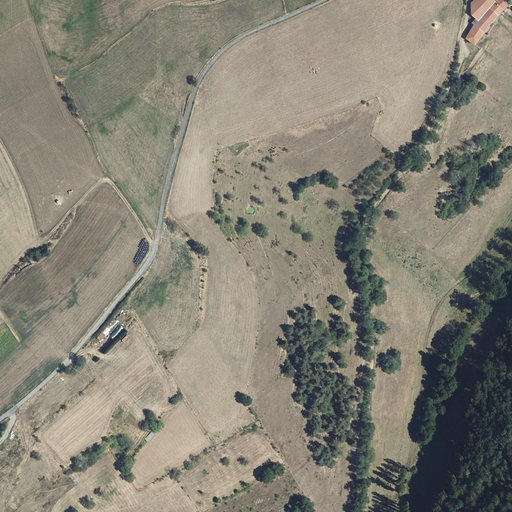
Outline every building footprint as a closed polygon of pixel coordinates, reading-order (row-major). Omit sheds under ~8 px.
[(472,0),(471,3),(481,9),(488,0),(472,0)] [(488,0),(481,9),(475,17),(479,20),(494,1),(492,0),(488,0)] [(500,0),(494,0),(494,1),(500,7),(496,12),(498,14),(505,6),(500,0)] [(474,44),(483,32),(491,21),(493,23),(497,20),(494,15),(496,12),(500,7),(494,1),(479,20),(473,26),(472,28),(469,31),(467,34),(466,37),(474,44)] [(475,17),(481,9),(471,3),(470,14),(475,17)] [(102,332),(97,337),(100,340),(105,335),(102,332)]
